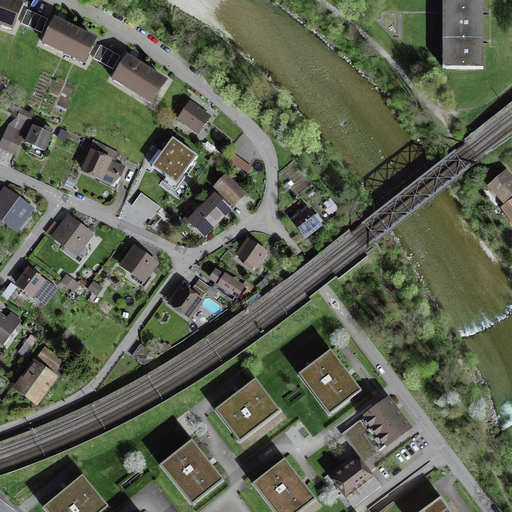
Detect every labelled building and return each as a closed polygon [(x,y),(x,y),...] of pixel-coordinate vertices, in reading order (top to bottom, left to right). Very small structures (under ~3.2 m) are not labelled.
[(21,5),(5,0),(0,0),(0,23),(12,28),(21,5)] [(445,0),(446,25),(446,54),(446,71),(483,71),(482,0),(445,0)] [(44,17),(37,14),(31,12),(27,10),(21,23),(42,33),(48,19),(44,17)] [(95,40),(55,21),(44,43),(84,62),(95,40)] [(116,54),(110,51),(104,47),(100,45),(93,58),(113,69),(120,56),(116,54)] [(165,82),(127,58),(114,79),(152,102),(165,82)] [(198,134),(210,118),(190,103),(178,119),(198,134)] [(33,115),(15,107),(11,115),(29,123),(31,118),(33,115)] [(15,154),(25,133),(9,126),(0,145),(0,146),(3,148),(12,152),(15,154)] [(51,135),(33,127),(26,142),(44,151),(51,135)] [(61,129),(58,137),(65,142),(69,132),(61,129)] [(160,155),(152,167),(176,185),(197,156),(173,139),(160,155)] [(252,168),(229,151),(222,161),(244,178),(252,168)] [(81,172),(113,187),(123,167),(91,152),(81,172)] [(504,202),(511,195),(511,179),(506,173),(491,187),(504,202)] [(233,203),(242,194),(226,178),(217,187),(233,203)] [(0,214),(17,227),(30,210),(4,192),(0,197),(0,214)] [(141,194),(132,206),(151,219),(160,207),(141,194)] [(203,234),(229,208),(216,196),(191,222),(203,234)] [(309,209),(294,219),(306,235),(321,224),(309,209)] [(84,245),(90,237),(69,221),(57,237),(75,251),(81,243),(84,245)] [(252,268),(262,251),(245,241),(235,259),(252,268)] [(143,282),(157,264),(134,248),(121,266),(143,282)] [(46,305),(56,290),(27,270),(17,285),(46,305)] [(233,300),(241,288),(228,279),(229,277),(223,274),(222,276),(215,271),(211,279),(217,283),(216,285),(214,288),(233,300)] [(78,284),(67,276),(62,283),(73,291),(78,284)] [(210,287),(199,279),(197,282),(194,287),(191,290),(202,298),(210,287)] [(102,290),(94,283),(89,289),(97,296),(102,290)] [(171,304),(188,316),(200,301),(183,288),(171,304)] [(0,342),(0,343),(7,334),(10,336),(21,322),(11,314),(6,320),(0,314),(0,342)] [(156,357),(140,345),(132,356),(143,364),(156,357)] [(347,371),(331,350),(298,374),(329,415),(361,391),(347,371)] [(35,364),(16,389),(36,403),(54,377),(35,364)] [(239,392),(215,410),(239,442),(280,411),(255,379),(239,392)] [(409,428),(388,400),(360,421),(367,431),(365,433),(378,451),(409,428)] [(209,462),(192,440),(160,465),(192,505),(224,480),(209,462)] [(302,481),(285,459),(252,483),(274,511),(299,511),(316,499),(302,481)] [(370,479),(356,460),(334,476),(356,505),(381,486),(374,476),(370,479)] [(101,511),(108,506),(82,475),(65,489),(43,507),(46,511),(101,511)] [(452,511),(441,497),(420,511),(452,511)]
